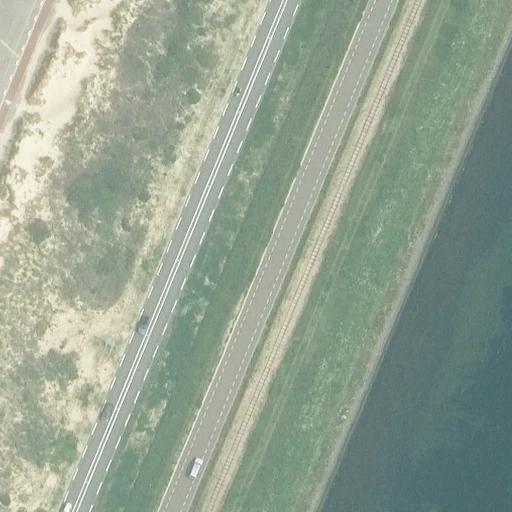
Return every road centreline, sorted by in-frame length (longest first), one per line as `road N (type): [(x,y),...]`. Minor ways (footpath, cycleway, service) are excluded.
road 1 (tertiary): [(171,511),(382,0)]
road 2 (primary): [(72,511),(283,0)]
